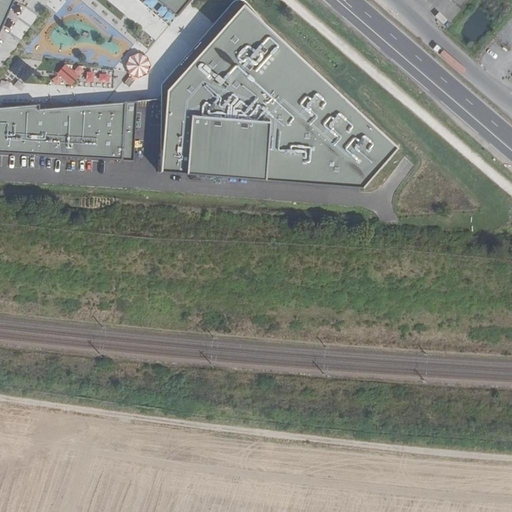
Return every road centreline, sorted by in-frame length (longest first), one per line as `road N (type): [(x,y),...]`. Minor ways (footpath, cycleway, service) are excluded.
road 1 (track): [(511,458),(0,398)]
road 2 (primary): [(327,0),(511,160)]
road 3 (primary): [(511,140),(350,0)]
